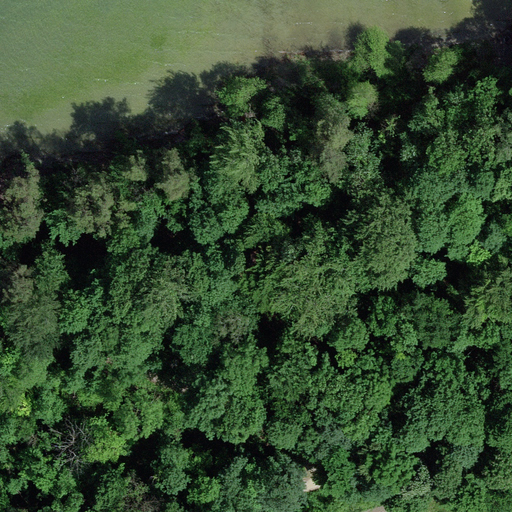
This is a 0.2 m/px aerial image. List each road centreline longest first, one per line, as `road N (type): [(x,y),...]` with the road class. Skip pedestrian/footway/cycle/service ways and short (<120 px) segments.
road 1 (track): [(292,450),(275,434),(0,312)]
road 2 (track): [(511,451),(389,465),(238,511)]
